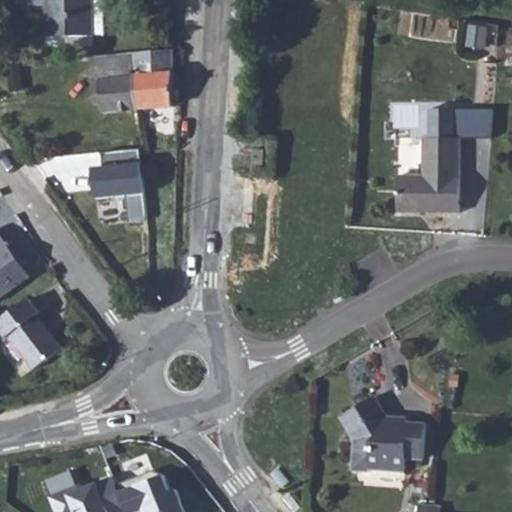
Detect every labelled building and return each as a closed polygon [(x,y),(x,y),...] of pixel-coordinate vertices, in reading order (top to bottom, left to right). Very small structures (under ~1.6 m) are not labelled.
[(48,37),(94,36),(93,0),(25,0),(26,10),(48,10),(48,37)] [(93,0),(94,36),(106,36),(105,0),(93,0)] [(473,27),(471,46),(482,48),(485,28),(473,27)] [(165,51),(175,50),(175,35),(164,36),(165,51)] [(48,37),(49,47),(94,46),(94,36),(48,37)] [(165,51),(135,54),(140,109),(174,107),(175,50),(165,51)] [(140,109),(135,54),(94,57),(96,80),(101,80),(105,113),(140,109)] [(11,92),(24,90),(20,65),(8,67),(11,92)] [(456,139),(456,110),(430,110),(430,139),(424,139),(424,176),(399,176),(399,212),(421,212),(421,208),(444,208),(444,213),(461,213),(461,139),(456,139)] [(493,110),(456,110),(456,139),(461,139),(491,139),(493,110)] [(150,213),(143,149),(121,151),(121,153),(104,155),(104,153),(96,154),(99,181),(98,182),(101,218),(150,213)] [(254,164),(265,165),(266,151),(255,150),(254,164)] [(251,224),(253,184),(246,184),(244,224),(251,224)] [(0,280),(11,295),(37,275),(0,228),(0,280)] [(41,314),(30,299),(0,321),(0,329),(7,339),(10,337),(35,370),(63,349),(53,336),(50,338),(45,331),(48,329),(38,316),(41,314)] [(50,338),(53,336),(48,329),(45,331),(50,338)] [(376,396),(342,418),(356,440),(354,471),(370,471),(370,469),(406,472),(407,458),(425,460),(427,424),(409,422),(391,420),(389,417),(376,396)] [(130,511),(145,511),(186,511),(173,480),(159,486),(154,475),(120,489),(130,511)] [(121,511),(122,511),(119,511),(109,511),(97,480),(54,497),(59,511),(121,511)]
